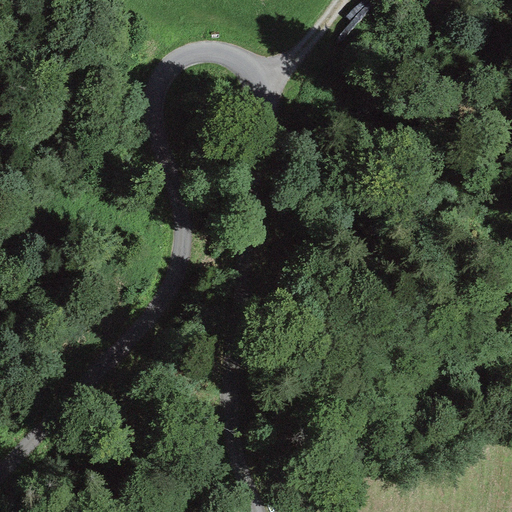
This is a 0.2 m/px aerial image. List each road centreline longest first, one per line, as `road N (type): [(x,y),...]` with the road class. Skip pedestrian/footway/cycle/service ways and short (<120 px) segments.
road 1 (track): [(254,511),(229,407),(258,83),(245,61),(211,49),(175,57),(159,89),(181,220),(165,291),(0,469)]
road 2 (track): [(258,88),(341,0)]
